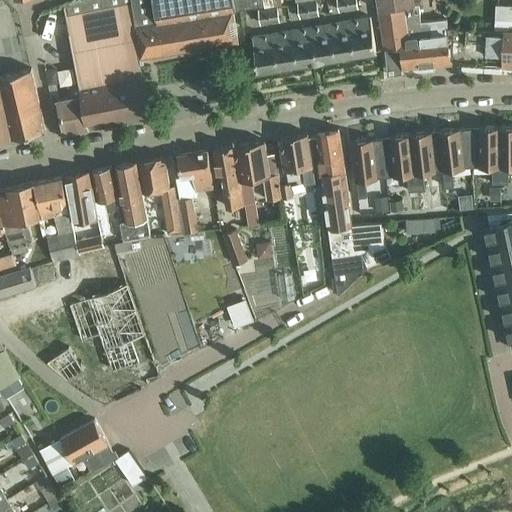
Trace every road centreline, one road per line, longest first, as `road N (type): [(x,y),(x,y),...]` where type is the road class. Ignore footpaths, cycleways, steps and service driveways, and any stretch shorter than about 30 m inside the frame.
road 1 (residential): [(0,172),(339,109),(511,93)]
road 2 (residential): [(511,404),(470,211)]
